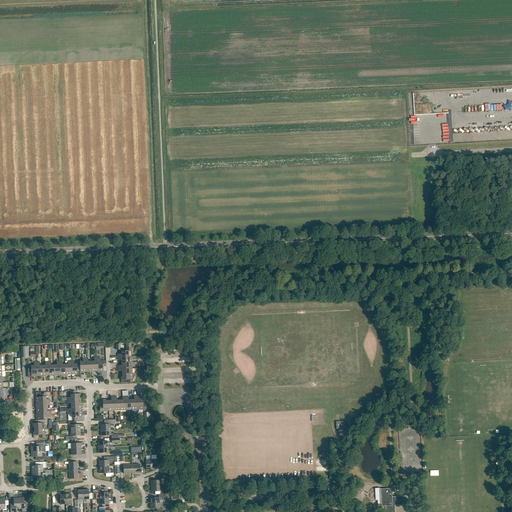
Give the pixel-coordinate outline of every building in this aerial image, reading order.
[(121,351),(121,354),(117,354),(117,357),(131,357),(131,348),(126,348),(126,351),(121,351)] [(97,357),(97,372),(103,371),(103,366),(106,366),(106,361),(100,361),(100,357),(97,357)] [(77,372),(80,372),(80,364),(74,364),(74,361),(71,361),(71,375),(77,375),(77,372)] [(34,366),(28,367),(28,372),(31,372),(31,377),(37,376),(36,362),(34,362),(34,366)] [(122,377),(121,377),(121,383),(133,383),(132,374),(122,374),(122,377)] [(70,392),(70,398),(67,398),(67,401),(81,400),(81,394),(76,394),(76,391),(70,392)] [(46,394),(40,394),(40,397),(36,397),(36,403),(50,403),(50,400),(46,400),(46,394)] [(137,396),(137,410),(146,410),(146,404),(143,404),(143,400),(140,400),(139,396),(137,396)] [(105,400),(99,400),(100,412),(109,411),(108,401),(105,401),(105,400)] [(81,411),(67,412),(67,415),(71,415),(72,421),(77,420),(77,417),(82,417),(81,411)] [(38,423),(33,424),(33,427),(34,427),(34,429),(44,429),(44,423),(45,423),(45,420),(38,420),(38,423)] [(34,429),(34,432),(33,432),(33,438),(45,438),(44,429),(34,429)] [(66,440),(77,440),(77,436),(84,436),(84,433),(80,434),(80,430),(70,431),(70,436),(65,437),(66,440)] [(119,438),(111,439),(111,441),(98,442),(98,448),(108,447),(108,444),(119,443),(119,438)] [(38,446),(31,447),(31,452),(42,452),(41,449),(45,449),(44,446),(45,446),(45,443),(37,443),(38,446)] [(42,452),(31,452),(31,457),(38,457),(38,460),(45,460),(45,454),(42,454),(42,452)] [(109,460),(99,461),(99,466),(109,466),(109,463),(112,462),(112,461),(117,461),(116,457),(108,457),(109,460)] [(38,463),(38,466),(32,466),(32,471),(42,471),(42,468),(45,468),(45,462),(38,463)] [(77,462),(69,462),(69,479),(78,479),(77,462)] [(140,465),(123,465),(123,474),(140,473),(140,465)] [(42,471),(32,471),(32,476),(39,476),(39,479),(46,479),(46,473),(43,473),(42,471)] [(161,480),(151,481),(151,486),(161,486),(161,483),(163,483),(163,479),(168,479),(168,474),(160,474),(161,480)] [(161,486),(151,486),(151,492),(160,491),(160,494),(165,494),(167,494),(167,491),(161,491),(161,486)] [(92,490),(92,492),(92,494),(98,493),(99,499),(109,498),(109,495),(112,495),(112,491),(110,491),(110,493),(100,493),(100,489),(92,490)] [(395,511),(395,506),(406,505),(406,496),(392,497),(392,489),(380,489),(381,506),(386,506),(386,511),(395,511)] [(165,494),(160,494),(158,495),(158,498),(149,498),(150,503),(160,503),(160,500),(163,500),(163,497),(165,497),(165,494)] [(5,499),(0,498),(0,509),(3,509),(2,511),(8,511),(8,506),(5,506),(5,499)] [(10,503),(10,511),(16,511),(16,509),(19,509),(18,498),(13,498),(13,503),(10,503)] [(18,498),(19,509),(22,509),(22,511),(27,511),(27,505),(24,505),(24,498),(18,498)] [(160,503),(150,503),(150,509),(157,509),(157,511),(162,511),(162,508),(160,508),(160,503)]
